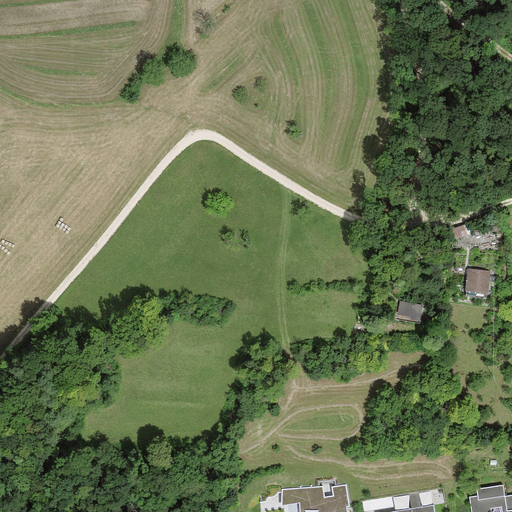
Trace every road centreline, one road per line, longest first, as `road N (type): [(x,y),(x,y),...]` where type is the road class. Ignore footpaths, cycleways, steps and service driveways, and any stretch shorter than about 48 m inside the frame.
road 1 (track): [(0,368),(148,182),(200,133),(375,225),(413,226),(511,199)]
road 2 (track): [(403,0),(424,102),(413,226)]
road 3 (track): [(0,94),(27,107),(162,109),(181,113),(200,133)]
